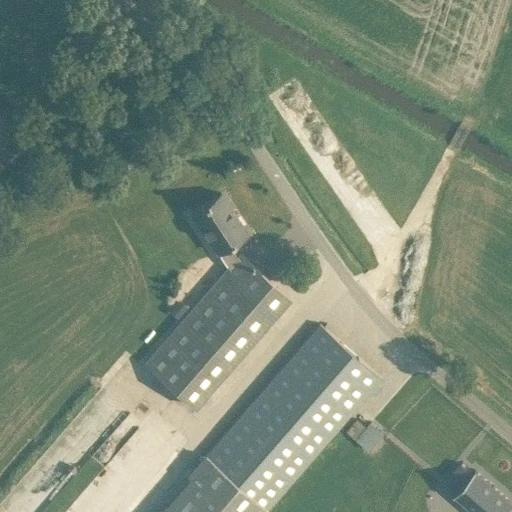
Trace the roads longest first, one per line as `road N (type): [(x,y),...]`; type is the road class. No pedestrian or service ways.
road 1 (unclassified): [(511,449),(399,357),(192,82),(91,2)]
road 2 (track): [(361,306),(489,79),(511,5)]
road 3 (unclassified): [(37,131),(91,2)]
